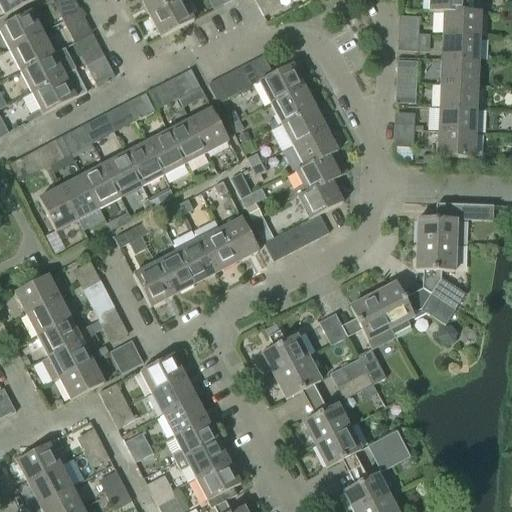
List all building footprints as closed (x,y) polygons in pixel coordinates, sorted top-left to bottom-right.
[(0,0),(0,10),(4,17),(37,0),(36,0),(0,0)] [(181,0),(138,0),(148,17),(181,0)] [(193,22),(181,0),(148,17),(160,40),(193,22)] [(207,0),(191,0),(196,11),(210,6),(207,0)] [(265,0),(252,0),(257,8),(267,3),(265,0)] [(428,0),(428,14),(442,14),(442,13),(465,15),(465,14),(465,0),(428,0)] [(78,10),(69,14),(74,24),(83,20),(78,10)] [(30,13),(0,28),(0,36),(8,52),(41,35),(30,13)] [(479,40),(480,15),(465,14),(465,15),(442,13),(442,14),(441,38),(479,40)] [(69,14),(60,19),(65,28),(74,24),(69,14)] [(407,42),(408,31),(398,30),(397,41),(407,42)] [(418,31),(408,31),(407,42),(417,42),(418,31)] [(8,52),(19,73),(53,56),(41,35),(8,52)] [(440,62),(478,64),(479,40),(441,38),(440,62)] [(53,56),(19,73),(31,95),(64,78),(74,72),(63,51),(53,56)] [(96,67),(105,62),(100,52),(91,57),(96,67)] [(88,71),(96,67),(91,57),(83,61),(88,71)] [(251,63),(261,82),(272,76),(262,58),(251,63)] [(478,64),(440,62),(439,86),(476,88),(478,64)] [(250,88),(258,84),(261,82),(251,63),(240,69),(250,88)] [(272,76),(261,82),(258,84),(270,105),(302,88),(291,66),(272,76)] [(250,88),(240,69),(229,75),(239,94),(250,88)] [(74,72),(64,78),(31,95),(39,112),(42,117),(86,94),(74,72)] [(229,75),(218,81),(229,100),(239,94),(229,75)] [(395,90),(405,90),(406,79),(395,79),(395,90)] [(406,79),(405,90),(415,91),(416,80),(406,79)] [(162,86),(167,96),(177,90),(172,81),(162,86)] [(218,81),(207,87),(218,106),(229,100),(218,81)] [(476,88),(439,86),(438,110),(475,111),(476,88)] [(302,88),(270,105),(277,119),(267,124),(271,132),(281,127),(314,110),(302,88)] [(177,90),(167,96),(172,104),(182,99),(177,90)] [(134,112),(129,103),(120,108),(124,118),(134,112)] [(281,127),(293,148),(325,131),(314,110),(281,127)] [(437,134),(474,136),(475,111),(438,110),(437,134)] [(210,111),(188,123),(205,155),(227,144),(210,111)] [(39,112),(24,120),(27,125),(33,122),(42,117),(39,112)] [(139,121),(134,112),(124,118),(129,126),(139,121)] [(223,118),(228,127),(239,121),(234,112),(223,118)] [(228,127),(233,136),(244,130),(239,121),(228,127)] [(167,133),(184,166),(205,155),(188,123),(167,133)] [(87,125),(65,136),(74,154),(86,148),(82,140),(91,134),(87,125)] [(393,137),(403,138),(403,127),(393,126),(393,137)] [(413,138),(413,127),(403,127),(403,138),(413,138)] [(303,168),(304,169),(327,157),(328,158),(335,154),(336,153),(325,131),(293,148),(303,168)] [(167,133),(145,145),(162,177),(184,166),(167,133)] [(96,143),(91,134),(82,140),(86,148),(96,143)] [(474,136),(437,134),(436,159),(473,161),(474,136)] [(247,135),(238,139),(241,145),(250,141),(247,135)] [(124,156),(141,189),(162,177),(145,145),(124,156)] [(44,148),(34,153),(39,161),(49,156),(44,148)] [(346,175),(335,154),(328,158),(327,157),(304,169),(303,168),(295,172),(303,187),(291,193),(295,201),(297,199),(307,195),(323,186),(330,183),(331,184),(339,179),(346,175)] [(53,165),(49,156),(39,161),(43,170),(53,165)] [(124,156),(102,167),(119,200),(141,189),(124,156)] [(246,161),(251,170),(261,165),(256,156),(246,161)] [(261,165),(251,170),(255,179),(265,174),(261,165)] [(81,178),(98,211),(119,200),(102,167),(81,178)] [(81,178),(59,189),(76,222),(98,211),(81,178)] [(330,183),(323,186),(307,195),(297,199),(308,220),(309,222),(318,217),(341,205),(331,184),(330,183)] [(218,199),(227,194),(222,184),(213,189),(218,199)] [(234,191),(240,201),(249,196),(251,196),(245,185),(234,191)] [(37,201),(54,234),(76,222),(59,189),(37,201)] [(240,201),(244,210),(254,205),(265,200),(260,191),(251,196),(249,196),(240,201)] [(192,212),(187,202),(178,207),(183,217),(192,212)] [(251,223),(261,218),(254,205),(244,210),(251,223)] [(169,211),(175,221),(183,217),(178,207),(169,211)] [(492,208),(459,207),(459,222),(492,223),(492,208)] [(308,220),(307,221),(317,241),(328,236),(318,217),(309,222),(308,220)] [(261,218),(251,223),(256,232),(266,226),(261,218)] [(218,231),(235,265),(258,253),(240,220),(218,231)] [(457,222),(417,220),(416,247),(456,248),(457,222)] [(317,241),(307,221),(295,227),(306,247),(317,241)] [(144,224),(135,229),(141,239),(149,234),(144,224)] [(295,227),(284,233),(295,253),(306,247),(295,227)] [(118,250),(132,243),(141,239),(135,229),(127,233),(113,240),(118,250)] [(218,231),(196,242),(214,276),(235,265),(218,231)] [(284,233),(273,238),(283,259),(295,253),(284,233)] [(175,253),(193,287),(214,276),(196,242),(193,237),(172,248),(175,253)] [(283,259),(273,238),(262,244),(272,264),(273,264),(283,259)] [(415,273),(440,273),(455,274),(456,248),(416,247),(415,273)] [(175,253),(154,264),(171,298),(193,287),(175,253)] [(28,272),(37,268),(32,259),(24,264),(28,272)] [(154,264),(132,276),(149,310),(171,298),(154,264)] [(95,274),(86,279),(91,289),(100,284),(95,274)] [(25,316),(56,301),(58,299),(47,277),(13,295),(25,316)] [(77,283),(82,293),(91,289),(86,279),(77,283)] [(430,296),(435,299),(454,312),(465,296),(440,280),(430,296)] [(407,324),(413,320),(395,285),(372,297),(390,333),(392,337),(409,328),(407,324)] [(419,311),(426,315),(444,328),(454,312),(435,299),(430,296),(419,311)] [(392,337),(390,333),(372,297),(349,309),(367,345),(372,354),(394,341),(392,337)] [(36,338),(69,321),(58,299),(56,301),(25,316),(36,338)] [(334,316),(318,325),(330,348),(346,340),(334,316)] [(122,327),(117,317),(108,321),(113,331),(122,327)] [(47,359),(80,342),(94,335),(90,327),(76,334),(69,321),(36,338),(47,359)] [(105,336),(113,331),(108,321),(99,326),(105,336)] [(91,364),(84,350),(98,343),(94,335),(80,342),(47,359),(40,362),(51,384),(58,380),(91,364)] [(309,360),(296,336),(261,355),(273,378),(309,360)] [(356,358),(358,361),(365,374),(372,387),(385,380),(370,351),(356,358)] [(142,366),(137,356),(128,360),(133,370),(142,366)] [(139,374),(150,396),(184,379),(172,356),(139,374)] [(285,402),(321,383),(309,360),(273,378),(285,402)] [(329,376),(336,390),(365,374),(358,361),(329,376)] [(103,386),(91,364),(58,380),(69,403),(103,386)] [(372,387),(365,374),(336,390),(343,402),(372,387)] [(184,379),(150,396),(162,417),(195,400),(184,379)] [(97,395),(107,412),(116,408),(121,418),(130,413),(116,386),(97,395)] [(0,422),(15,414),(3,391),(0,392),(0,422)] [(162,417),(173,438),(206,421),(195,400),(162,417)] [(349,429),(337,405),(302,424),(314,447),(349,429)] [(134,409),(136,420),(152,416),(150,406),(134,409)] [(107,412),(112,422),(121,418),(116,408),(107,412)] [(206,421),(173,438),(180,453),(172,457),(176,464),(184,460),(217,443),(206,421)] [(361,452),(349,429),(314,447),(326,470),(361,452)] [(396,433),(367,448),(373,461),(403,446),(396,433)] [(124,445),(129,455),(138,451),(143,460),(152,456),(141,436),(124,445)] [(59,468),(53,455),(62,450),(57,441),(15,463),(26,485),(59,468)] [(98,441),(89,446),(100,466),(109,461),(98,441)] [(217,443),(184,460),(176,464),(180,473),(188,469),(195,481),(228,464),(217,443)] [(100,466),(89,446),(83,449),(81,450),(91,471),(100,466)] [(373,461),(380,474),(409,459),(403,446),(373,461)] [(138,451),(129,455),(134,465),(143,460),(138,451)] [(239,486),(228,464),(195,481),(210,510),(236,497),(232,490),(239,486)] [(37,506),(71,489),(77,486),(73,478),(67,481),(59,468),(26,485),(37,506)] [(111,488),(117,498),(125,494),(115,474),(97,483),(103,493),(111,488)] [(362,511),(390,498),(378,475),(342,493),(351,511),(362,511)] [(103,493),(108,503),(117,498),(111,488),(103,493)] [(169,488),(160,493),(165,503),(174,498),(169,488)] [(71,489),(37,506),(40,511),(79,511),(82,511),(71,489)] [(165,503),(160,493),(151,497),(157,507),(165,503)] [(396,511),(390,498),(362,511),(396,511)]
